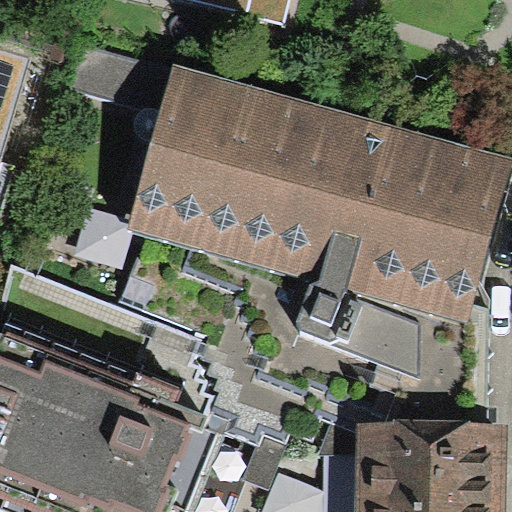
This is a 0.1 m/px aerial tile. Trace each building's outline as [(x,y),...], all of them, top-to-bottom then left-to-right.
[(296,0),(134,0),(289,33),(296,0)] [(177,73),(82,48),(73,94),(164,119),(177,73)] [(0,191),(36,71),(0,60),(0,191)] [(511,190),(511,167),(177,73),(164,119),(130,240),(146,244),(471,336),(478,311),(511,190)] [(471,336),(146,244),(121,306),(209,337),(202,360),(213,364),(209,378),(219,383),(215,394),(220,396),(208,426),(260,448),(264,436),(287,445),(291,435),(314,443),(320,424),(359,434),(489,437),(488,316),(478,311),(471,336)] [(228,441),(14,360),(5,386),(0,397),(0,511),(201,511),(221,460),(228,441)] [(501,511),(503,437),(489,437),(359,434),(357,511),(501,511)] [(264,436),(260,448),(246,484),(269,493),(287,445),(264,436)]
